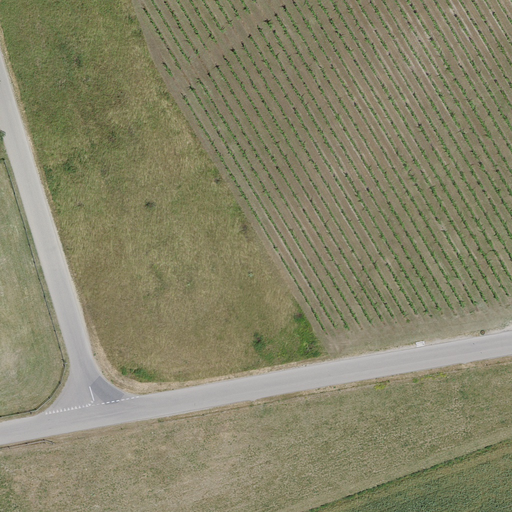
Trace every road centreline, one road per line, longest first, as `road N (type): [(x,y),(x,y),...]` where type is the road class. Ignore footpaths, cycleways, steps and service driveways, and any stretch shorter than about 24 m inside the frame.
road 1 (unclassified): [(93,420),(511,345)]
road 2 (unclassified): [(0,95),(93,420)]
